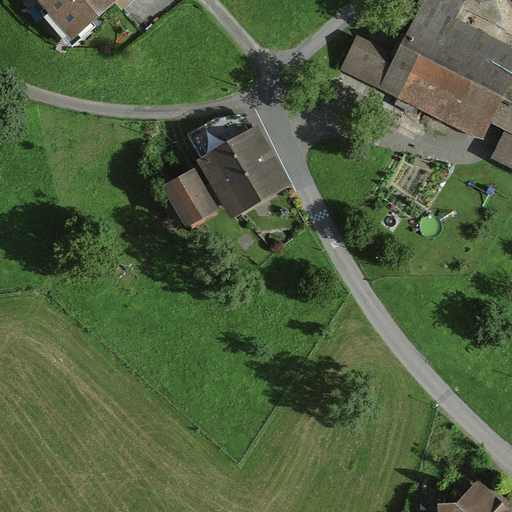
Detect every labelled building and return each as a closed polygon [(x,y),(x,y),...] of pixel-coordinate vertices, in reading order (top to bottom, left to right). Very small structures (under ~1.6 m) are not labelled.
[(25,0),(69,49),(119,5),(126,13),(140,0),(25,0)] [(416,0),(389,54),(359,40),(341,75),(490,149),(482,165),(511,179),(511,49),(458,23),(467,6),(454,0),(416,0)] [(288,193),(249,128),(192,163),(230,227),(288,193)] [(214,215),(187,171),(152,192),(180,237),(214,215)] [(505,511),(476,485),(449,511),(505,511)]
